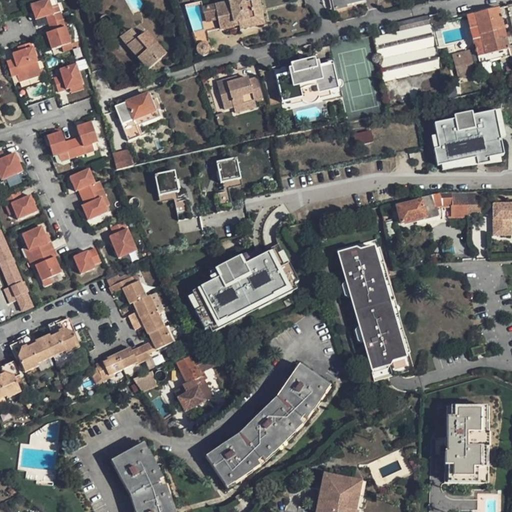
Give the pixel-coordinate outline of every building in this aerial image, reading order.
[(50,24),(64,19),(62,12),(56,14),(54,7),(51,0),(34,5),(38,20),(48,17),(50,24)] [(211,40),(208,30),(220,27),(218,16),(205,19),(202,5),(201,0),(194,0),(184,2),(185,6),(197,3),(201,20),(203,28),(193,31),(197,43),(211,40)] [(265,22),(259,0),(224,0),(202,5),(205,19),(218,16),(220,27),(224,26),(225,30),(241,26),(241,27),(265,22)] [(56,14),(62,12),(60,5),(54,7),(56,14)] [(511,45),(508,46),(498,8),(475,14),(478,25),(470,27),(479,62),(510,55),(511,60),(511,45)] [(475,14),(467,16),(470,27),(478,25),(475,14)] [(442,69),(432,24),(431,23),(425,24),(423,18),(398,23),(400,32),(413,29),(423,71),(423,74),(442,69)] [(64,19),(50,24),(52,32),(47,34),(52,50),(62,47),(71,44),(64,19)] [(132,28),(119,38),(149,70),(167,53),(146,30),(138,35),(132,28)] [(373,38),(382,81),(423,71),(413,29),(400,32),(373,38)] [(25,72),(27,79),(41,75),(32,43),(18,47),(19,51),(20,54),(14,57),(14,58),(7,61),(11,76),(19,74),(25,72)] [(71,44),(62,47),(63,53),(73,50),(71,44)] [(453,49),(454,54),(469,50),(468,46),(453,49)] [(457,66),(472,63),(469,50),(454,54),(457,66)] [(275,76),(281,103),(290,101),(289,97),(310,92),(321,90),(323,98),(323,101),(341,96),(333,62),(320,66),(319,61),(318,59),(314,57),(305,59),(305,61),(302,61),(289,64),(290,68),(287,68),(288,73),(275,76)] [(67,88),(81,84),(75,65),(59,70),(61,75),(53,78),(57,91),(67,88)] [(25,72),(19,74),(21,81),(27,79),(25,72)] [(215,81),(224,109),(232,107),(254,101),(263,98),(256,76),(248,78),(247,76),(237,79),(228,81),(227,78),(215,81)] [(81,84),(67,88),(69,95),(83,91),(81,84)] [(289,97),(290,101),(291,106),(304,103),(308,104),(312,103),(315,102),(317,99),(323,98),(321,90),(310,92),(289,97)] [(114,108),(128,143),(140,138),(135,122),(155,113),(149,95),(114,108)] [(254,101),(232,107),(234,113),(256,107),(254,101)] [(214,114),(219,127),(227,124),(223,112),(214,114)] [(496,124),(494,113),(471,117),(470,114),(459,116),(459,120),(433,125),(435,136),(438,149),(433,150),(436,166),(440,165),(468,160),(475,159),(476,166),(489,164),(488,161),(487,156),(498,154),(502,153),(499,136),(496,124)] [(92,143),(97,142),(90,122),(76,126),(79,135),(71,137),(77,155),(84,153),(83,146),(92,143)] [(77,155),(71,137),(65,139),(62,131),(47,135),(53,154),(57,153),(67,150),(69,157),(77,155)] [(355,145),(372,141),(370,131),(353,135),(355,145)] [(83,146),(84,153),(94,150),(92,143),(83,146)] [(117,170),(133,165),(128,148),(112,153),(117,170)] [(4,149),(0,150),(0,168),(4,167),(8,178),(24,171),(16,153),(7,156),(4,149)] [(67,150),(57,153),(60,160),(69,157),(67,150)] [(240,179),(236,158),(216,163),(221,183),(240,179)] [(468,160),(440,165),(441,170),(469,164),(468,160)] [(94,184),(88,169),(69,176),(75,191),(78,190),(80,198),(97,191),(94,184)] [(154,174),(158,195),(177,191),(173,170),(154,174)] [(240,179),(221,183),(223,193),(228,191),(227,188),(241,185),(240,179)] [(97,191),(80,198),(83,204),(81,205),(87,220),(106,212),(104,207),(100,198),(104,196),(101,189),(97,191)] [(16,212),(20,219),(38,211),(31,194),(24,198),(21,191),(4,198),(7,205),(13,203),(16,212)] [(177,191),(158,195),(159,202),(172,200),(172,202),(179,201),(177,191)] [(215,194),(219,212),(232,210),(228,191),(223,193),(215,194)] [(479,191),(467,191),(467,193),(467,216),(479,216),(479,191)] [(421,199),(395,206),(400,223),(435,214),(434,207),(442,205),(442,208),(450,208),(450,219),(467,219),(467,216),(467,193),(442,192),(421,197),(421,199)] [(100,198),(104,207),(108,205),(104,196),(100,198)] [(172,202),(176,220),(191,217),(187,199),(179,201),(172,202)] [(13,203),(7,205),(11,214),(16,212),(13,203)] [(511,219),(511,203),(492,204),(492,212),(496,212),(496,218),(492,219),(492,235),(510,235),(510,219),(511,219)] [(132,244),(122,222),(109,227),(112,235),(108,237),(117,258),(127,253),(125,247),(132,244)] [(32,249),(35,256),(51,249),(45,235),(42,227),(23,234),(28,246),(29,250),(32,249)] [(45,235),(51,249),(54,247),(49,233),(45,235)] [(279,247),(278,243),(265,250),(267,253),(274,249),(279,247)] [(132,244),(125,247),(127,253),(134,250),(132,244)] [(348,253),(362,248),(356,244),(338,250),(339,252),(346,250),(348,253)] [(339,252),(373,372),(378,369),(380,365),(386,363),(390,366),(392,361),(407,357),(406,353),(402,338),(395,315),(391,300),(387,285),(380,262),(377,248),(375,244),(362,248),(348,253),(346,250),(339,252)] [(29,258),(35,256),(32,249),(29,250),(28,246),(24,247),(29,258)] [(51,249),(58,265),(61,264),(54,247),(51,249)] [(93,247),(72,256),(79,272),(93,266),(92,264),(98,260),(93,247)] [(377,248),(380,262),(385,261),(380,247),(377,248)] [(35,256),(29,258),(32,267),(36,265),(42,281),(51,278),(62,273),(58,265),(51,249),(35,256)] [(289,287),(297,282),(288,263),(282,266),(277,254),(274,249),(267,253),(249,262),(242,265),(238,257),(215,269),(219,277),(212,280),(190,291),(192,294),(199,308),(193,310),(202,329),(224,318),(241,310),(255,303),(271,295),(289,287)] [(282,251),(277,254),(282,266),(288,263),(282,251)] [(245,254),(238,257),(242,265),(249,262),(245,254)] [(11,258),(0,263),(9,283),(3,285),(4,288),(10,300),(15,297),(21,310),(31,305),(11,258)] [(380,262),(387,285),(391,284),(385,261),(380,262)] [(219,277),(215,269),(208,272),(212,280),(219,277)] [(131,276),(107,287),(110,294),(121,289),(128,304),(131,303),(145,296),(138,281),(134,283),(131,276)] [(51,278),(42,281),(45,287),(53,283),(51,278)] [(387,285),(391,300),(395,299),(391,284),(387,285)] [(289,287),(271,295),(273,300),(291,291),(289,287)] [(160,309),(152,293),(148,295),(155,311),(160,309)] [(199,308),(192,294),(186,296),(193,310),(199,308)] [(131,303),(135,312),(127,315),(130,322),(155,311),(148,295),(145,296),(131,303)] [(391,300),(395,315),(399,314),(395,299),(391,300)] [(255,303),(241,310),(243,315),(257,308),(255,303)] [(241,310),(224,318),(227,323),(243,315),(241,310)] [(147,334),(162,327),(155,311),(130,322),(133,329),(137,327),(141,326),(145,335),(147,334)] [(395,315),(402,338),(405,337),(399,314),(395,315)] [(48,325),(52,333),(41,338),(50,357),(64,352),(64,354),(78,348),(72,334),(75,333),(68,319),(57,324),(56,322),(48,325)] [(147,334),(150,342),(145,344),(138,347),(145,363),(152,360),(149,352),(172,342),(165,326),(162,327),(147,334)] [(22,340),(9,345),(15,359),(17,358),(23,372),(38,366),(36,363),(50,357),(41,338),(32,342),(28,334),(21,337),(22,340)] [(402,338),(406,353),(410,352),(405,337),(402,338)] [(473,348),(475,355),(485,352),(483,345),(473,348)] [(137,364),(138,366),(145,363),(138,347),(131,350),(129,346),(115,352),(123,370),(137,364)] [(205,400),(213,396),(204,380),(207,378),(204,371),(223,361),(216,348),(191,360),(190,358),(177,364),(187,382),(182,385),(183,386),(173,391),(177,397),(185,411),(205,400)] [(102,363),(107,377),(123,370),(115,352),(106,356),(107,360),(102,362),(102,363)] [(14,361),(8,363),(0,366),(0,368),(2,373),(0,374),(0,396),(6,394),(7,398),(21,392),(13,376),(19,374),(14,361)] [(96,366),(102,379),(107,377),(102,363),(96,366)] [(304,425),(332,388),(301,365),(275,401),(240,433),(205,457),(226,489),(261,465),(304,425)] [(158,387),(155,379),(153,374),(124,385),(127,391),(130,398),(158,387)] [(455,419),(445,419),(445,454),(443,454),(443,467),(453,467),(453,478),(473,478),(473,469),(477,469),(478,449),(465,449),(465,434),(478,434),(478,411),(454,411),(455,419)] [(136,511),(175,511),(167,484),(146,445),(113,464),(132,500),(136,511)] [(355,511),(358,499),(361,483),(322,475),(313,511),(355,511)] [(476,508),(476,500),(461,501),(462,509),(476,508)]
